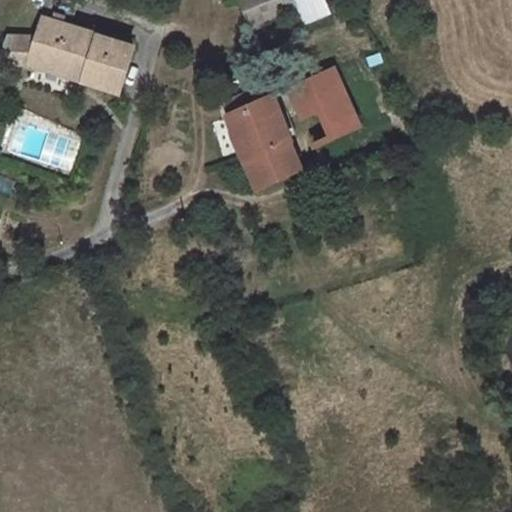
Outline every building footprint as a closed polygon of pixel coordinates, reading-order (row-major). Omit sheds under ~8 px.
[(232,0),(243,27),(290,10),(296,28),(324,19),(316,0),(232,0)] [(0,85),(0,111),(29,108),(31,94),(78,105),(76,117),(117,124),(126,73),(37,56),(31,80),(0,82),(0,85)] [(338,88),(296,104),(319,160),(362,144),(338,88)] [(78,105),(31,94),(29,108),(76,117),(78,105)] [(229,112),(234,128),(268,115),(262,100),(229,112)] [(298,155),(279,110),(268,115),(234,128),(236,147),(252,187),(257,201),(307,183),(296,156),(298,155)]
